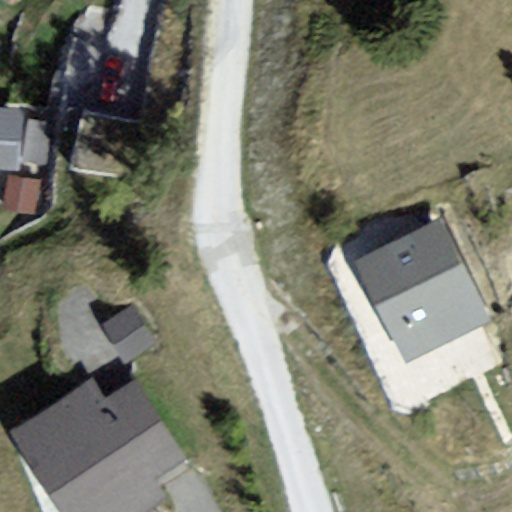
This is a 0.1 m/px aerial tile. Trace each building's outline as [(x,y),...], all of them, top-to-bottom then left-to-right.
[(0,108),(0,166),(20,168),(23,110),(0,108)] [(142,120),(84,109),(74,168),(131,178),(142,120)] [(443,218),(365,255),(413,357),(492,320),(443,218)] [(156,340),(134,304),(105,323),(127,358),(156,340)] [(93,378),(14,431),(62,511),(145,511),(170,497),(158,477),(189,458),(137,377),(107,397),(93,378)]
